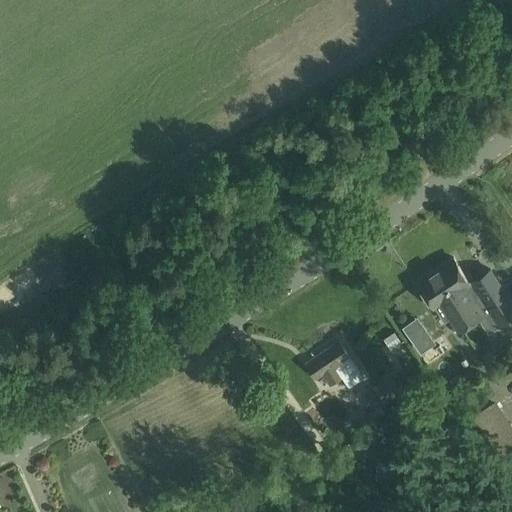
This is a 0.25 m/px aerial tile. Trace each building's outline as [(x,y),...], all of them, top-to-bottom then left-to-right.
[(454,257),(418,281),(435,306),(441,301),(452,317),(454,316),(462,328),(479,317),(493,308),(503,323),(511,317),(511,300),(490,268),(470,281),(454,257)] [(391,348),(401,341),(395,331),(384,338),(391,348)] [(363,376),(350,357),(351,356),(341,340),(307,361),(317,377),(324,372),(330,383),(342,375),(349,386),(363,376)] [(402,390),(391,374),(367,391),(378,406),(402,390)] [(497,402),(493,404),(474,417),(480,425),(503,410),(502,410),(497,402)] [(373,436),(386,433),(383,420),(370,423),(373,436)] [(377,473),(388,474),(399,475),(399,471),(400,460),(401,443),(391,442),(392,436),(382,436),(382,439),(373,438),(371,458),(379,458),(377,473)]
